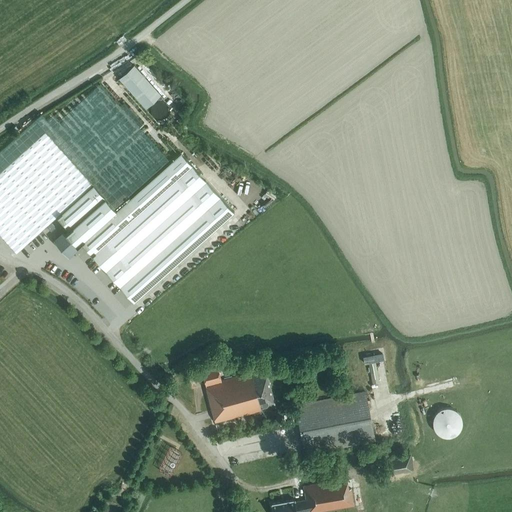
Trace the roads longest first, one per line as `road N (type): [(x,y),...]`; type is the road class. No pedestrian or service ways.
road 1 (residential): [(231,484),(95,317),(0,253)]
road 2 (unclassified): [(187,0),(0,129)]
